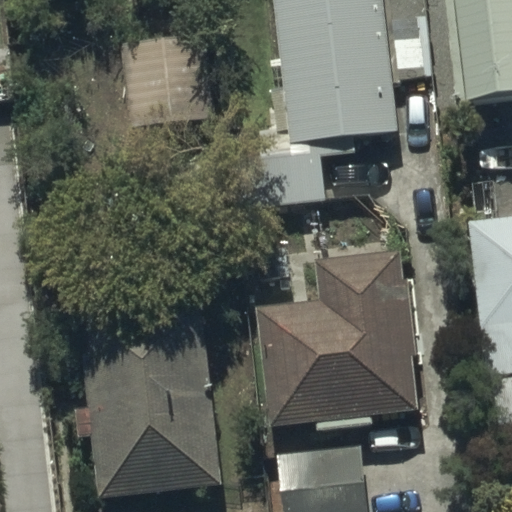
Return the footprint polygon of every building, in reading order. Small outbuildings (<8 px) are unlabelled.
[(406,128),(393,0),(287,0),(296,88),(284,89),(289,133),(251,137),(258,210),(339,202),(335,155),(365,152),(363,133),(406,128)] [(511,0),(458,0),(467,104),(511,100),(511,0)] [(130,42),(138,124),(207,118),(199,36),(130,42)] [(511,216),(481,219),(500,437),(511,435),(511,216)] [(331,300),(267,307),(280,426),(431,409),(413,249),(326,259),(331,300)] [(111,497),(230,484),(210,296),(71,310),(85,438),(105,436),(111,497)] [(378,511),(370,444),(307,452),(314,511),(378,511)]
